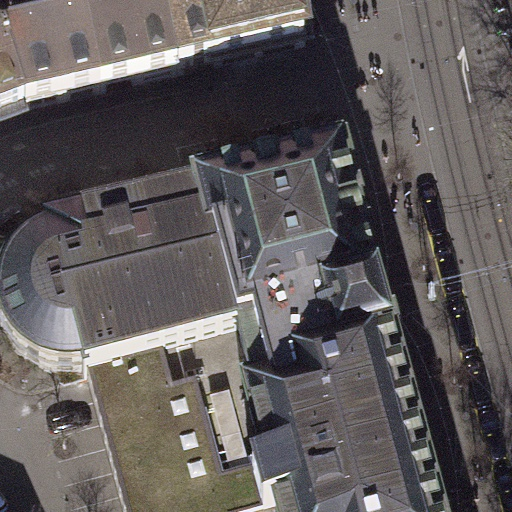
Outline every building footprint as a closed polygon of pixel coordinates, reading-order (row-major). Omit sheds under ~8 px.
[(61,101),(99,92),(79,0),(0,0),(0,41),(24,111),(61,101)] [(138,82),(176,73),(158,0),(79,0),(99,92),(138,82)] [(158,0),(176,73),(200,67),(241,57),(305,42),(297,0),(158,0)] [(0,119),(24,111),(0,41),(0,119)] [(39,366),(59,373),(84,376),(120,511),(436,511),(427,476),(364,241),(344,159),(41,231),(24,252),(6,271),(0,282),(0,325),(8,340),(16,351),(24,360),(39,366)]
